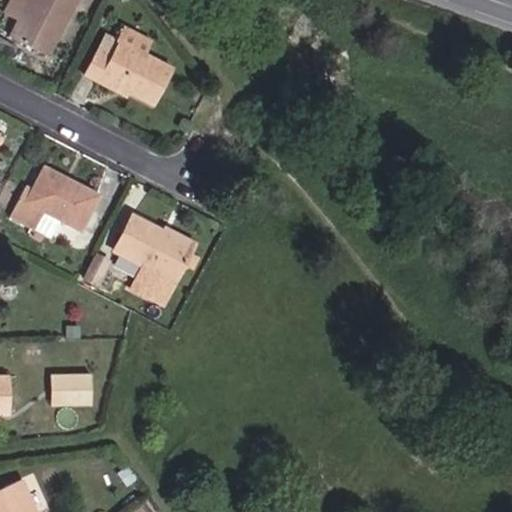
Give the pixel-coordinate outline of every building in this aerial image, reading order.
[(18,18),(27,0),(9,0),(4,11),(18,18)] [(46,57),(74,0),(27,0),(18,18),(8,37),(46,57)] [(142,55),(149,41),(123,29),(117,42),(142,55)] [(109,59),(114,47),(101,40),(95,52),(109,59)] [(151,106),(170,68),(142,55),(117,42),(114,47),(109,59),(95,52),(83,77),(96,84),(99,77),(127,91),(125,93),(151,106)] [(125,93),(127,91),(99,77),(96,84),(123,97),(125,93)] [(69,182),(42,168),(40,172),(66,186),(69,182)] [(79,229),(96,196),(69,182),(66,186),(40,172),(30,191),(23,187),(8,217),(33,229),(42,210),(59,219),(79,229)] [(49,237),(59,219),(42,210),(33,229),(49,237)] [(187,254),(191,244),(169,233),(165,241),(159,238),(162,232),(131,216),(113,251),(141,265),(129,289),(161,305),(182,264),(187,254)] [(165,241),(169,233),(164,230),(162,232),(159,238),(165,241)] [(95,285),(108,261),(95,254),(82,278),(95,285)] [(190,268),(195,258),(187,254),(182,264),(190,268)] [(89,406),(89,374),(58,375),(59,406),(89,406)] [(59,406),(58,375),(48,375),(49,407),(59,406)] [(0,414),(8,414),(8,377),(0,376),(0,414)] [(135,478),(126,466),(117,474),(126,485),(135,478)] [(32,511),(18,480),(0,487),(0,511),(32,511)]
